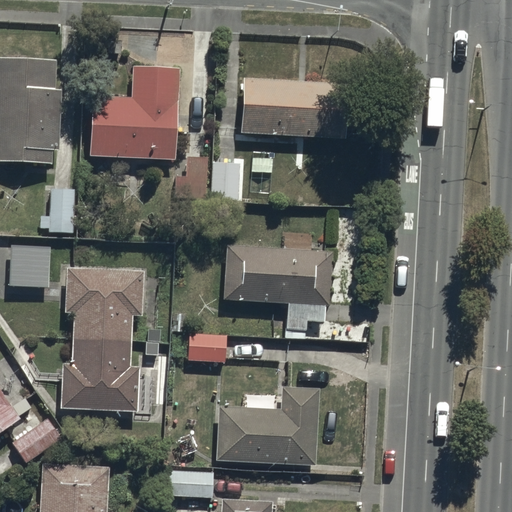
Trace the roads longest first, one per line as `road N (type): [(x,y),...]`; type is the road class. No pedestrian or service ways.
road 1 (secondary): [(423,511),(450,0)]
road 2 (secondary): [(511,280),(499,511)]
